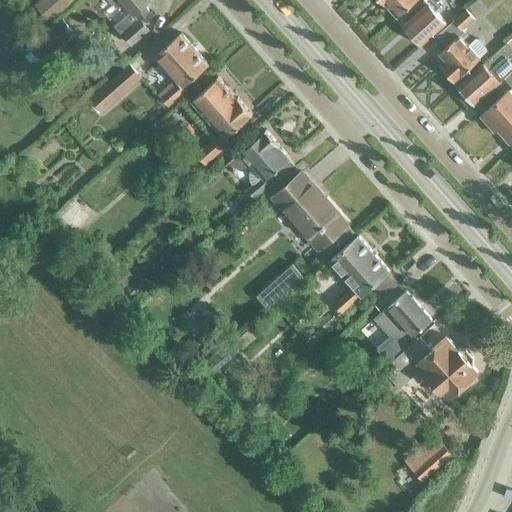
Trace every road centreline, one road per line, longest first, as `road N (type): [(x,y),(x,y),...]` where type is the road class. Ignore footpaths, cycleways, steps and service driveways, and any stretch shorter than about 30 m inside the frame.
road 1 (residential): [(511,317),(233,0)]
road 2 (secondary): [(511,272),(270,0)]
road 3 (residential): [(511,228),(308,0)]
